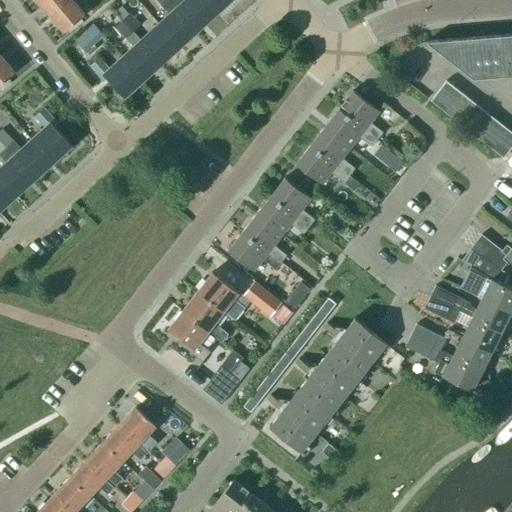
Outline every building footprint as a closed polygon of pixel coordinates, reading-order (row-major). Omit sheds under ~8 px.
[(35,0),(47,14),(63,0),(35,0)] [(80,0),(63,0),(47,14),(63,33),(84,15),(75,5),(80,0)] [(169,0),(177,7),(176,7),(197,30),(216,14),(202,0),(184,0),(183,0),(169,0)] [(202,0),(216,14),(230,0),(202,0)] [(197,30),(176,7),(158,24),(179,47),(197,30)] [(129,14),(122,21),(133,32),(140,26),(129,14)] [(143,80),(161,63),(140,40),(133,32),(122,21),(114,28),(125,39),(133,47),(122,57),(143,80)] [(140,40),(161,63),(179,47),(158,24),(140,40)] [(104,36),(93,25),(74,42),(85,53),(104,36)] [(511,34),(476,38),(426,42),(474,79),(511,76),(511,34)] [(0,56),(0,84),(14,73),(0,56)] [(143,80),(122,57),(108,70),(98,59),(90,66),(104,81),(107,78),(124,97),(143,80)] [(511,132),(446,81),(430,101),(503,158),(511,146),(511,132)] [(338,110),(377,140),(382,133),(370,123),(379,112),(353,91),(338,110)] [(45,127),(31,140),(52,163),(71,146),(53,126),(57,124),(43,109),(35,116),(45,127)] [(372,147),(377,140),(338,110),(324,127),(350,148),(359,137),(372,147)] [(342,159),(350,148),(324,127),(310,145),(349,176),(355,169),(342,159)] [(0,148),(14,163),(17,160),(13,156),(18,152),(12,145),(12,144),(0,132),(0,131),(0,148)] [(52,163),(31,140),(18,152),(13,156),(34,179),(52,163)] [(296,164),(322,184),(330,174),(353,191),(358,184),(348,176),(349,176),(310,145),(296,164)] [(0,158),(5,164),(0,168),(0,178),(16,196),(34,179),(17,160),(14,163),(0,148),(0,158)] [(0,210),(16,196),(0,178),(0,210)] [(270,196),(309,227),(314,220),(302,210),(311,198),(285,178),(270,196)] [(303,234),(309,227),(270,196),(256,214),(282,235),(291,224),(303,234)] [(273,246),(282,235),(256,214),(242,232),(281,263),(286,256),(273,246)] [(275,270),(281,263),(242,232),(228,251),(254,271),(263,260),(275,270)] [(477,253),(476,254),(501,270),(501,269),(507,262),(503,259),(505,257),(511,262),(511,247),(511,249),(506,245),(502,251),(481,234),(470,249),(477,253)] [(460,288),(481,299),(510,313),(511,310),(511,289),(496,281),(501,270),(476,254),(460,288)] [(212,272),(197,291),(223,313),(233,320),(234,321),(250,302),(270,317),(281,303),(253,282),(242,296),(212,272)] [(310,288),(299,280),(289,293),(299,302),(310,288)] [(501,333),(510,313),(481,299),(476,307),(472,305),(469,302),(434,287),(430,297),(459,311),(472,317),(471,318),(501,333)] [(197,291),(182,310),(209,331),(208,331),(222,342),(228,335),(225,333),(214,324),(223,313),(197,291)] [(453,323),(459,311),(430,297),(424,310),(453,323)] [(321,307),(328,313),(335,304),(328,298),(321,307)] [(273,316),(283,325),(292,313),(282,304),(273,316)] [(313,316),(321,322),(328,313),(321,307),(313,316)] [(209,331),(182,310),(167,329),(182,341),(179,344),(203,362),(208,355),(207,351),(198,344),(208,331),(209,331)] [(306,325),(314,331),(321,322),(313,316),(306,325)] [(471,318),(462,337),(491,352),(501,333),(471,318)] [(340,337),(372,363),(387,344),(354,319),(340,337)] [(414,337),(440,350),(446,339),(416,324),(411,335),(414,337)] [(306,325),(299,334),(307,340),(314,331),(306,325)] [(292,343),(300,349),(307,340),(299,334),(292,343)] [(472,391),(482,371),(452,356),(452,357),(440,350),(414,337),(411,335),(405,347),(434,361),(438,364),(434,372),(442,376),(472,391)] [(326,355),(358,380),(372,363),(340,337),(326,355)] [(491,352),(462,337),(452,356),(482,371),(491,352)] [(292,343),(285,352),(293,358),(300,349),(292,343)] [(210,379),(211,380),(203,389),(221,403),(250,368),(240,361),(243,357),(233,349),(210,379)] [(278,361),(286,367),(293,358),(285,352),(278,361)] [(311,373),(344,398),(358,380),(326,355),(311,373)] [(423,365),(409,359),(405,367),(420,373),(423,365)] [(278,361),(271,370),(279,376),(286,367),(278,361)] [(264,379),(272,385),(279,376),(271,370),(264,379)] [(297,391),(330,416),(344,398),(311,373),(297,391)] [(264,379),(257,388),(265,394),(272,385),(264,379)] [(250,397),(258,403),(265,394),(257,388),(250,397)] [(283,408),(316,434),(330,416),(297,391),(283,408)] [(258,403),(250,397),(243,406),(250,412),(258,403)] [(119,425),(138,444),(139,443),(148,452),(157,443),(147,434),(155,426),(135,407),(119,425)] [(302,453),(316,434),(283,408),(269,427),(302,453)] [(138,444),(119,425),(102,442),(122,461),(131,451),(140,460),(147,453),(138,444)] [(166,457),(160,463),(169,472),(176,466),(175,465),(189,450),(176,438),(161,453),(166,457)] [(113,470),(122,461),(102,442),(86,460),(106,478),(107,477),(116,486),(123,479),(113,470)] [(105,479),(106,478),(86,460),(69,477),(89,496),(98,486),(107,495),(114,488),(105,479)] [(163,478),(169,472),(160,463),(154,469),(163,478)] [(160,481),(146,466),(137,475),(144,481),(152,489),(160,481)] [(71,511),(74,511),(89,496),(69,477),(53,494),(71,511)] [(237,511),(251,495),(233,480),(213,506),(219,511),(237,511)] [(133,492),(127,498),(137,507),(143,501),(142,500),(152,489),(144,481),(133,492)] [(71,511),(53,494),(36,511),(71,511)] [(266,511),(269,508),(251,495),(237,511),(266,511)] [(129,511),(132,511),(137,507),(127,498),(121,504),(129,511)]
